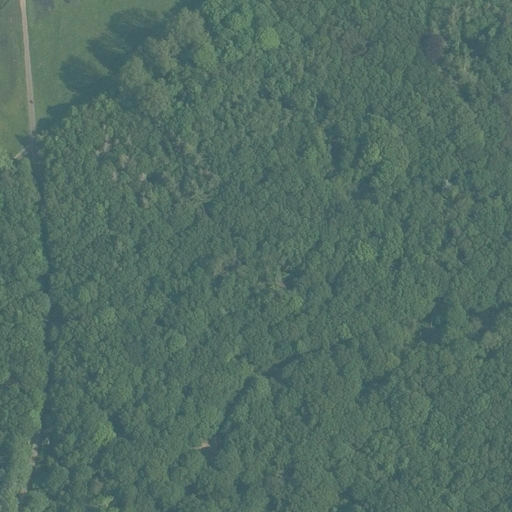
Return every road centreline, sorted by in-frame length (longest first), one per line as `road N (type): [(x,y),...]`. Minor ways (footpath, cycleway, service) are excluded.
road 1 (unknown): [(329,0),(118,434)]
road 2 (unknown): [(247,511),(241,495),(206,469),(118,434)]
